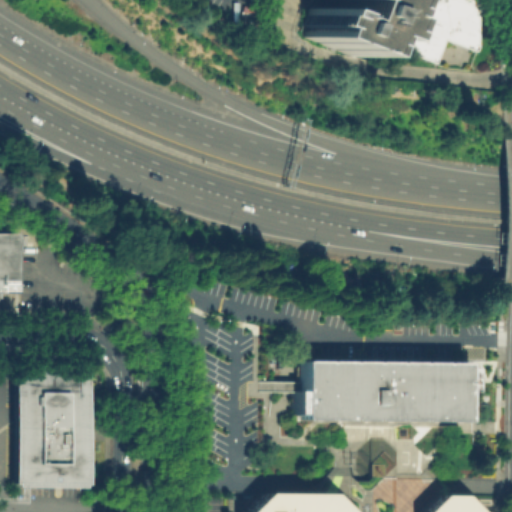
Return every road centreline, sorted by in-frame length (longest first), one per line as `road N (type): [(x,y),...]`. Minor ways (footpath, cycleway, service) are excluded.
road 1 (motorway): [(319,166),(162,118),(0,35)]
road 2 (motorway): [(336,147),(189,79),(87,0)]
road 3 (motorway): [(0,95),(209,192)]
road 4 (motorway): [(0,126),(85,167),(209,192)]
road 5 (motorway): [(316,219),(362,238),(511,260)]
road 6 (motorway): [(316,219),(511,237)]
road 7 (trunk): [(97,343),(121,377),(120,511)]
road 8 (motorway): [(461,192),(319,166)]
road 9 (trunk): [(116,266),(0,190)]
road 10 (motorway): [(461,192),(336,147)]
